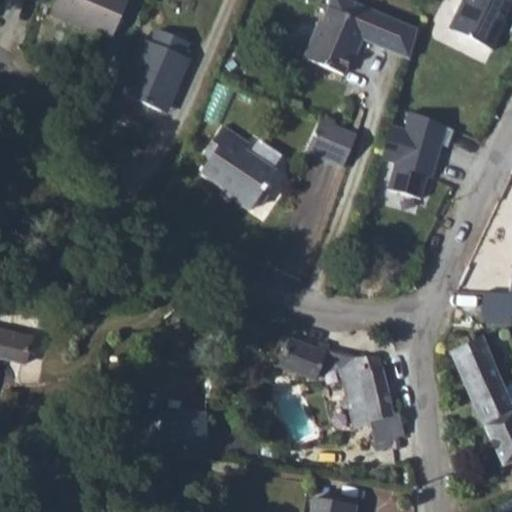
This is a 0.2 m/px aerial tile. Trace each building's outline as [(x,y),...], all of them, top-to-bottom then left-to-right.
[(119,0),(49,0),(45,9),(75,23),(77,20),(105,33),(119,0)] [(344,0),(330,0),(327,10),(321,25),(318,24),(303,60),(340,76),(354,41),(357,42),(358,40),(405,59),(414,30),(344,0)] [(460,0),(446,28),(490,49),(498,33),(495,32),(501,21),(511,0),(460,0)] [(504,22),(501,21),(495,32),(498,33),(504,22)] [(163,87),(168,89),(181,61),(176,58),(182,44),(151,30),(145,43),(139,41),(115,93),(153,110),(163,87)] [(153,110),(158,112),(168,89),(163,87),(153,110)] [(395,164),(389,189),(422,200),(430,176),(433,177),(448,126),(410,109),(406,128),(390,123),(382,160),(395,164)] [(349,134),(313,119),(300,151),(335,166),(349,134)] [(241,142),(215,124),(196,152),(201,156),(192,170),(226,192),(225,196),(240,207),(245,204),(252,203),(259,192),(258,186),(266,168),(238,148),(241,142)] [(511,297),(488,295),(485,317),(511,320),(511,297)] [(31,333),(0,326),(0,363),(2,353),(25,358),(31,333)] [(132,329),(114,328),(114,357),(132,357),(132,329)] [(480,333),(471,338),(450,347),(482,419),(511,405),(511,380),(503,384),(480,333)] [(347,356),(322,344),(319,348),(286,334),(276,360),(308,375),(316,370),(317,364),(336,365),(335,377),(348,414),(363,409),(366,420),(371,437),(400,429),(394,404),(389,405),(386,396),(392,394),(386,374),(381,375),(373,348),(347,356)] [(511,405),(482,419),(501,460),(511,455),(511,405)] [(199,412),(140,409),(138,451),(163,453),(196,455),(199,412)] [(363,409),(348,414),(351,424),(366,420),(363,409)] [(400,429),(371,437),(372,482),(409,487),(400,429)] [(163,453),(138,451),(136,478),(161,480),(163,453)] [(351,511),(353,502),(308,495),(305,511),(351,511)]
